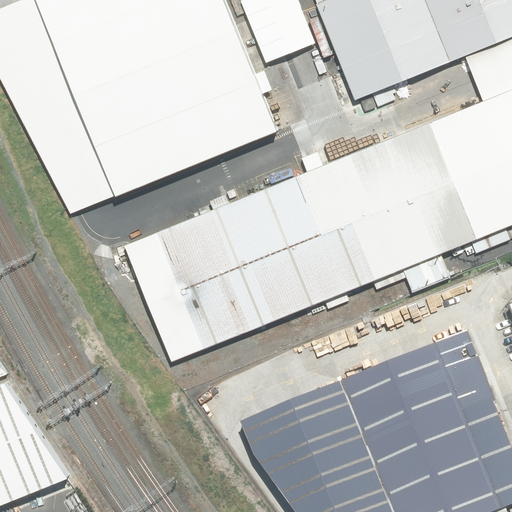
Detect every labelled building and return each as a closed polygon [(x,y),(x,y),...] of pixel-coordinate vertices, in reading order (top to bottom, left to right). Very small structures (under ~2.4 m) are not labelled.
[(225,0),(5,0),(0,2),(0,91),(60,214),(276,131),(225,0)] [(511,0),(315,0),(358,105),(511,43),(511,0)] [(511,86),(123,247),(173,359),(511,222),(511,86)] [(502,511),(511,508),(511,440),(468,334),(246,432),(258,454),(300,511),(502,511)] [(0,508),(69,481),(0,380),(0,508)]
